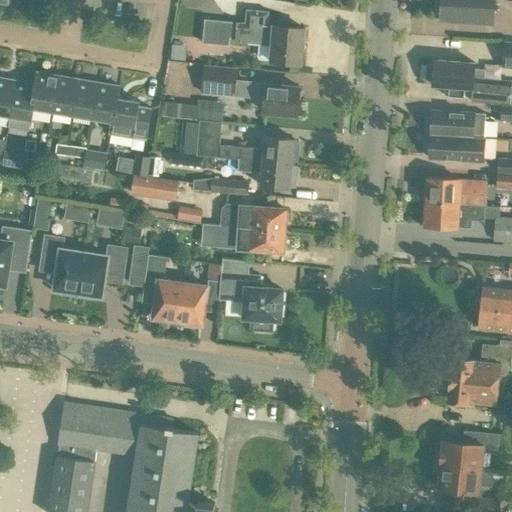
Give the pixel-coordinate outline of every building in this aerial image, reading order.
[(436,0),(436,11),(440,11),(440,21),(492,24),(493,0),(436,0)] [(211,19),(209,39),(229,41),(229,36),(240,37),(240,41),(271,45),(270,59),(301,63),(305,28),(268,24),(269,10),(246,8),(245,22),(211,19)] [(511,66),(511,42),(506,42),(503,65),(511,66)] [(427,64),(426,79),(432,80),(432,84),(445,85),(444,95),(464,97),(464,87),(472,88),(471,100),(481,101),(482,101),(488,101),(487,102),(489,102),(494,102),(494,103),(495,103),(495,102),(501,102),(501,103),(502,103),(508,103),(508,104),(511,104),(511,80),(484,78),(484,69),(474,68),(475,63),(433,59),(433,64),(427,64)] [(203,68),(200,97),(263,103),(261,120),(298,123),(301,90),(236,84),(238,71),(203,68)] [(33,107),(40,71),(38,71),(37,71),(35,83),(16,79),(10,115),(8,125),(29,129),(31,119),(33,107)] [(52,111),(59,75),(40,71),(33,107),(52,111)] [(59,75),(52,111),(73,114),(79,78),(59,75)] [(0,76),(0,113),(10,115),(16,79),(0,76)] [(79,78),(73,114),(93,118),(99,82),(79,78)] [(99,82),(93,118),(112,121),(109,133),(111,133),(118,97),(117,97),(119,85),(99,82)] [(118,97),(111,133),(145,139),(151,107),(138,105),(139,101),(118,97)] [(205,120),(207,100),(197,99),(197,104),(195,119),(200,119),(205,120)] [(511,106),(502,105),(501,119),(511,120),(511,106)] [(429,117),(427,121),(428,126),(431,129),(431,134),(484,137),(485,113),(432,110),(432,114),(429,117)] [(200,119),(196,154),(198,154),(218,156),(221,121),(205,120),(200,119)] [(427,141),(426,146),(427,150),(430,154),(429,158),(483,161),(484,137),(431,134),(431,138),(427,141)] [(220,143),(219,156),(292,163),(293,152),(299,150),(299,142),(294,140),(294,139),(265,136),(263,148),(220,143)] [(27,140),(25,149),(35,150),(36,140),(27,140)] [(59,144),(58,153),(76,156),(77,146),(59,144)] [(104,169),(107,153),(86,149),(85,157),(84,164),(84,166),(93,168),(104,170),(104,169)] [(198,154),(197,166),(261,172),(260,185),(290,187),(290,186),(295,184),(296,176),(291,173),(292,163),(219,156),(218,156),(198,154)] [(8,155),(7,165),(22,168),(24,158),(8,155)] [(148,175),(150,158),(135,156),(133,173),(134,173),(148,175)] [(511,158),(499,157),(498,172),(511,172),(511,158)] [(511,172),(498,172),(496,188),(511,188),(511,172)] [(131,193),(175,199),(178,180),(148,175),(134,173),(131,193)] [(427,198),(427,201),(482,205),(483,183),(470,182),(470,180),(457,179),(428,177),(428,187),(424,187),(423,189),(422,195),(423,198),(427,198)] [(211,182),(210,195),(248,198),(249,184),(211,182)] [(38,196),(33,226),(47,228),(52,198),(38,196)] [(124,208),(125,198),(110,196),(109,205),(124,208)] [(77,214),(79,201),(58,198),(56,210),(77,214)] [(427,201),(425,226),(456,227),(468,227),(469,217),(481,218),(482,205),(427,201)] [(91,202),(87,214),(109,220),(112,207),(91,202)] [(223,206),(221,224),(284,229),(285,221),(287,219),(288,213),(286,211),(286,208),(227,203),(223,206)] [(511,217),(493,217),(492,240),(511,241),(511,217)] [(221,224),(219,243),(222,246),(283,251),(283,247),(285,246),(286,239),(284,237),(284,229),(221,224)] [(0,283),(5,284),(9,260),(27,263),(32,230),(2,225),(0,239),(0,238),(0,283)] [(136,227),(125,226),(122,241),(134,242),(136,227)] [(77,295),(84,252),(62,248),(64,237),(45,234),(41,262),(58,265),(54,288),(62,289),(62,293),(77,295)] [(107,255),(84,252),(77,295),(93,298),(94,294),(102,295),(105,272),(123,275),(127,247),(108,244),(107,255)] [(135,245),(129,282),(143,285),(149,247),(135,245)] [(203,252),(200,269),(213,271),(216,254),(203,252)] [(282,288),(259,287),(259,275),(248,274),(249,261),(222,259),(221,281),(220,298),(244,300),(243,317),(254,318),(254,329),(272,330),(273,319),(280,319),(282,288)] [(178,320),(182,282),(158,279),(159,273),(146,271),(142,303),(154,304),(153,317),(178,320)] [(219,314),(220,298),(221,281),(208,281),(208,285),(182,282),(178,320),(202,324),(204,313),(219,314)] [(484,286),(480,328),(505,331),(510,289),(484,286)] [(443,366),(440,388),(451,389),(450,399),(494,403),(497,382),(507,383),(508,371),(511,371),(511,346),(482,343),(480,360),(472,359),(454,357),(453,367),(443,366)] [(59,441),(48,511),(87,511),(97,447),(137,453),(136,461),(137,461),(135,474),(134,473),(134,477),(135,477),(133,490),(132,490),(131,494),(132,494),(130,507),(129,507),(128,511),(213,511),(214,508),(214,502),(197,501),(197,505),(187,502),(187,499),(186,499),(188,486),(189,486),(190,482),(189,482),(191,469),(192,469),(192,465),(191,465),(193,453),(194,453),(195,449),(194,449),(196,435),(197,436),(198,432),(173,428),(173,426),(171,426),(172,418),(64,402),(58,441),(59,441)] [(30,464),(31,417),(10,416),(9,464),(30,464)] [(441,463),(481,467),(483,451),(497,452),(499,433),(465,430),(464,442),(444,440),(443,449),(439,449),(438,463),(441,463)] [(493,468),(481,467),(441,463),(439,488),(479,492),(480,484),(492,485),(493,468)] [(476,497),(475,511),(499,511),(500,500),(476,497)]
